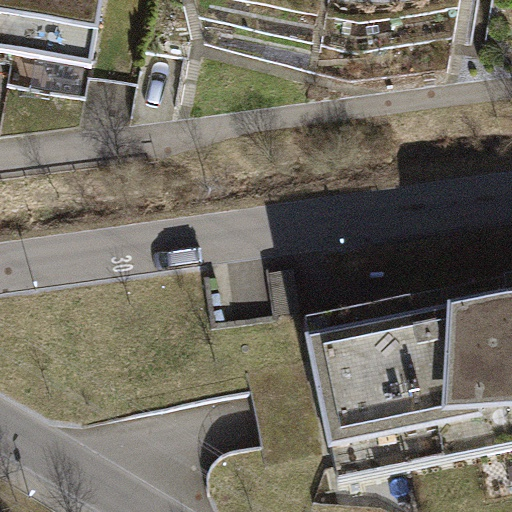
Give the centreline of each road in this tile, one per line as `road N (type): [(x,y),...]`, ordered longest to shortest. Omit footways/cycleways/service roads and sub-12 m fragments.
road 1 (residential): [(511,198),(0,269)]
road 2 (residential): [(0,161),(180,137)]
road 3 (residential): [(0,428),(140,511)]
